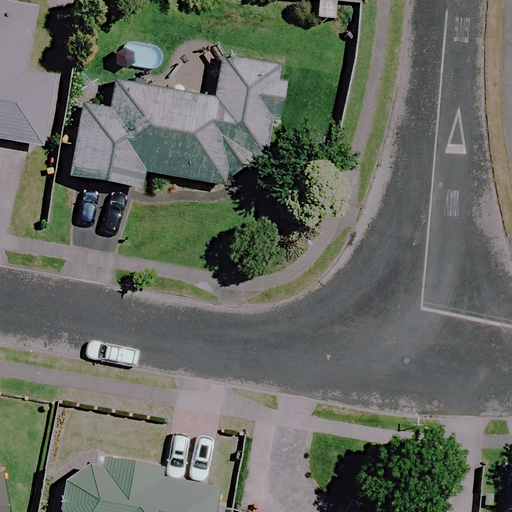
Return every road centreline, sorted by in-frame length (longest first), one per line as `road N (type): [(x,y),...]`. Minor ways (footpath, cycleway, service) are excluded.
road 1 (residential): [(0,305),(415,367)]
road 2 (residential): [(415,367),(448,0)]
